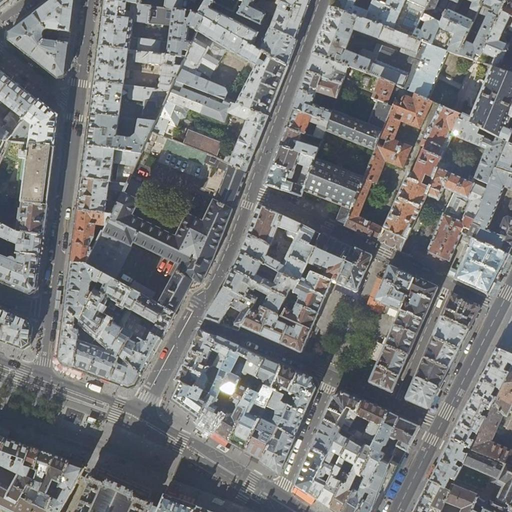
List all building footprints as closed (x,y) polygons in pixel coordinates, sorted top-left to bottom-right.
[(0,0),(0,8),(11,1),(10,0),(0,0)] [(53,0),(51,2),(34,15),(45,30),(47,29),(49,29),(57,30),(57,33),(59,33),(59,37),(70,38),(73,17),(73,16),(74,0),(53,0)] [(164,0),(164,9),(192,12),(198,0),(164,0)] [(198,0),(192,12),(198,15),(207,0),(233,12),(234,12),(239,1),(239,0),(198,0)] [(230,19),(233,12),(207,0),(198,15),(204,18),(256,49),(258,46),(254,43),(259,34),(230,19)] [(303,22),(310,3),(303,0),(239,0),(239,1),(244,3),(238,14),(262,25),(266,15),(265,12),(252,6),(255,0),(281,0),(271,28),(297,41),(298,41),(297,38),(303,22)] [(334,0),(331,8),(359,19),(413,39),(424,16),(430,2),(425,0),(389,0),(386,6),(378,3),(374,1),(369,14),(354,9),(357,0),(334,0)] [(465,42),(478,13),(483,0),(451,0),(447,11),(441,24),(424,16),(413,39),(420,42),(427,45),(448,52),(459,56),(465,42)] [(441,24),(447,11),(451,0),(430,0),(430,2),(424,16),(441,24)] [(483,0),(478,13),(484,16),(489,10),(490,11),(474,46),(465,42),(459,56),(478,62),(506,0),(483,0)] [(511,0),(506,0),(478,62),(493,67),(498,69),(509,45),(499,41),(510,17),(511,17),(511,25),(509,31),(511,31),(511,0)] [(164,9),(142,6),(105,1),(102,23),(99,47),(185,59),(204,18),(198,15),(192,12),(164,9)] [(322,32),(314,54),(341,65),(346,54),(354,32),(359,19),(331,8),(325,25),(322,32)] [(25,53),(31,57),(45,40),(43,38),(43,35),(43,32),(45,30),(34,15),(23,23),(10,33),(10,37),(10,41),(15,45),(25,53)] [(278,91),(288,67),(264,54),(260,51),(256,49),(204,18),(185,59),(175,81),(180,83),(225,100),(227,94),(225,89),(193,75),(197,69),(210,77),(226,49),(256,66),(236,104),(268,116),(278,91)] [(354,32),(360,34),(359,36),(367,39),(368,37),(400,49),(415,55),(420,42),(413,39),(359,19),(354,32)] [(292,54),(297,41),(271,28),(260,51),(264,54),(288,67),(292,54)] [(62,77),(65,76),(65,75),(68,56),(70,38),(59,37),(58,39),(56,39),(56,42),(48,41),(45,40),(31,57),(35,60),(45,68),(58,79),(62,77)] [(498,69),(511,73),(511,38),(509,45),(498,69)] [(359,72),(380,80),(400,89),(408,92),(427,45),(420,42),(415,55),(400,49),(398,53),(378,45),(374,55),(363,51),(360,59),(346,54),(341,65),(350,69),(359,72)] [(428,101),(448,52),(427,45),(408,92),(428,101)] [(95,77),(94,82),(124,86),(125,78),(128,78),(129,77),(130,72),(129,71),(126,70),(126,64),(135,62),(163,66),(160,91),(170,92),(175,81),(185,59),(99,47),(95,77)] [(310,63),(307,72),(322,78),(343,86),(342,88),(346,89),(347,86),(344,85),(350,69),(341,65),(314,54),(310,63)] [(511,73),(498,69),(493,67),(472,118),(463,115),(463,117),(462,116),(460,120),(461,120),(507,142),(511,144),(511,131),(507,129),(511,118),(511,73)] [(0,68),(0,140),(1,141),(7,142),(40,100),(16,81),(11,77),(0,68)] [(303,81),(300,91),(316,98),(317,94),(322,78),(307,72),(303,81)] [(375,94),(380,80),(359,72),(354,86),(375,94)] [(297,99),(293,110),(329,123),(333,112),(342,88),(343,86),(322,78),(317,94),(326,97),(322,109),(316,107),(316,108),(313,107),(316,98),(300,91),(299,92),(297,99)] [(379,102),(393,108),(400,89),(380,80),(375,94),(373,99),(379,102)] [(265,124),(268,116),(236,104),(232,103),(231,108),(178,87),(180,83),(175,81),(170,92),(155,123),(151,132),(171,140),(180,119),(185,118),(187,113),(190,109),(225,123),(229,113),(247,120),(234,153),(232,152),(230,155),(233,156),(231,160),(227,156),(224,162),(247,172),(253,156),(256,148),(257,146),(259,140),(265,124)] [(90,110),(90,115),(119,118),(122,99),(144,102),(141,121),(155,123),(170,92),(160,91),(124,86),(94,82),(90,110)] [(393,108),(382,137),(394,142),(402,123),(420,130),(433,103),(428,101),(408,92),(400,89),(393,108)] [(48,106),(40,100),(7,142),(10,142),(56,147),(58,132),(60,115),(52,109),(48,106)] [(326,131),(377,150),(382,137),(393,108),(379,102),(370,126),(333,112),(329,123),(326,131)] [(454,136),(461,120),(460,120),(462,116),(441,107),(422,146),(425,148),(424,150),(443,158),(444,159),(454,136)] [(289,120),(286,128),(305,134),(308,123),(317,126),(313,137),(322,140),(326,131),(329,123),(293,110),(289,120)] [(86,141),(86,147),(126,152),(126,148),(133,148),(133,153),(141,154),(143,151),(151,132),(155,123),(141,121),(119,118),(90,115),(86,141)] [(487,150),(476,179),(489,185),(496,169),(507,142),(461,120),(454,136),(487,150)] [(190,126),(183,145),(216,158),(224,139),(190,126)] [(283,137),(280,147),(315,160),(316,159),(322,140),(313,137),(305,134),(286,128),(283,137)] [(139,201),(123,194),(122,194),(112,216),(104,232),(103,232),(94,250),(86,264),(86,265),(102,274),(115,281),(133,242),(179,265),(158,305),(175,314),(189,289),(192,281),(195,281),(202,285),(214,259),(228,223),(233,210),(232,210),(240,190),(247,172),(224,162),(216,158),(183,145),(171,140),(151,132),(143,151),(159,157),(161,151),(157,149),(159,143),(170,147),(169,150),(210,166),(210,164),(217,167),(216,171),(225,174),(215,201),(213,201),(212,202),(213,202),(203,223),(187,215),(186,216),(187,216),(176,238),(132,216),(139,201)] [(366,178),(365,181),(373,184),(377,185),(386,163),(404,169),(412,148),(394,142),(382,137),(377,150),(366,178)] [(0,163),(4,156),(10,142),(7,142),(1,141),(0,140),(0,163)] [(52,178),(56,147),(10,142),(4,156),(19,163),(17,182),(0,179),(0,193),(17,201),(22,204),(48,206),(52,178)] [(511,144),(507,142),(496,169),(511,174),(511,144)] [(82,174),(82,179),(111,183),(113,163),(118,164),(116,180),(115,180),(113,179),(112,183),(127,185),(141,154),(133,153),(126,152),(86,147),(82,174)] [(265,185),(276,189),(298,196),(301,197),(303,191),(315,160),(280,147),(275,158),(265,185)] [(414,175),(425,180),(426,176),(434,179),(439,168),(445,171),(447,166),(441,164),(443,158),(424,150),(423,150),(414,175)] [(336,222),(345,226),(365,181),(366,178),(316,159),(315,160),(303,191),(309,193),(321,198),(324,199),(328,201),(343,206),(341,212),(336,222)] [(476,186),(487,191),(489,185),(476,179),(470,177),(468,182),(453,175),(456,166),(450,164),(449,166),(447,165),(447,166),(445,171),(439,168),(434,179),(430,188),(429,190),(430,191),(428,196),(438,200),(438,201),(440,202),(445,190),(455,194),(469,201),(476,186)] [(473,240),(474,240),(475,240),(508,255),(511,244),(511,219),(508,218),(505,219),(504,222),(499,236),(488,231),(505,188),(511,190),(511,204),(511,205),(510,207),(511,209),(511,174),(496,169),(489,185),(487,191),(481,206),(471,233),(469,238),(473,240)] [(385,230),(406,240),(428,196),(430,191),(429,190),(430,188),(423,185),(425,180),(414,175),(410,174),(385,230)] [(79,195),(77,211),(112,216),(122,194),(123,194),(127,185),(112,183),(111,183),(82,179),(79,195)] [(404,245),(406,240),(385,230),(360,218),(373,184),(365,181),(345,226),(356,232),(394,250),(400,252),(404,245)] [(487,191),(476,186),(469,201),(472,202),(481,206),(487,191)] [(469,201),(455,194),(446,214),(463,222),(472,202),(469,201)] [(46,223),(48,206),(22,204),(17,201),(16,206),(22,209),(20,224),(15,222),(13,231),(18,233),(44,236),(46,223)] [(429,252),(450,262),(463,234),(464,235),(465,231),(471,233),(481,206),(472,202),(463,222),(446,214),(430,251),(429,252)] [(260,206),(258,205),(251,226),(248,235),(240,253),(274,270),(300,281),(302,278),(305,270),(315,248),(320,234),(314,231),(288,219),(260,206)] [(74,234),(71,263),(86,265),(86,264),(94,250),(90,248),(94,238),(96,226),(103,226),(102,231),(103,231),(103,232),(104,232),(112,216),(77,211),(75,231),(74,234)] [(43,248),(44,236),(18,233),(13,231),(2,225),(0,231),(0,237),(18,245),(17,254),(42,257),(43,248)] [(350,249),(320,234),(315,248),(347,263),(366,272),(369,265),(372,259),(371,257),(356,250),(355,251),(350,249)] [(487,292),(489,291),(493,283),(503,264),(508,255),(475,240),(474,240),(473,244),(467,257),(458,277),(459,279),(466,283),(473,286),(487,292)] [(448,265),(450,262),(429,252),(430,251),(418,246),(415,247),(409,257),(422,262),(443,272),(446,271),(448,265)] [(335,283),(337,284),(347,263),(315,248),(305,270),(311,272),(332,282),(335,283)] [(274,270),(240,253),(229,277),(227,283),(224,287),(255,304),(258,298),(249,294),(252,287),(269,296),(267,299),(266,298),(265,299),(261,307),(283,318),(288,308),(284,306),(290,292),(294,294),(298,286),(300,281),(274,270)] [(40,272),(42,257),(17,254),(16,260),(15,259),(14,258),(13,258),(11,258),(10,258),(9,259),(0,255),(0,281),(7,285),(8,285),(30,294),(34,292),(38,290),(40,272)] [(67,289),(64,311),(68,312),(75,317),(74,324),(79,324),(79,321),(92,295),(89,294),(90,286),(92,281),(97,284),(102,274),(86,265),(71,263),(67,288),(67,289)] [(360,285),(366,272),(347,263),(337,284),(343,287),(356,292),(358,292),(360,285)] [(386,274),(384,280),(408,291),(415,277),(403,271),(391,266),(389,267),(386,274)] [(328,292),(332,282),(311,272),(309,277),(307,277),(306,280),(302,278),(300,281),(298,286),(326,298),(328,292)] [(79,324),(79,327),(74,368),(87,373),(110,382),(116,364),(132,335),(122,329),(131,313),(132,311),(141,295),(115,281),(102,274),(97,284),(92,295),(79,321),(79,324)] [(405,299),(400,310),(424,321),(431,305),(438,289),(437,287),(433,285),(426,282),(415,277),(408,291),(407,295),(410,297),(411,295),(413,294),(414,294),(411,302),(405,299)] [(387,306),(400,311),(400,310),(405,299),(407,295),(408,291),(384,280),(379,290),(375,299),(376,300),(376,301),(377,302),(387,306)] [(324,302),(326,298),(298,286),(294,294),(301,296),(297,305),(319,314),(322,307),(324,302)] [(205,318),(219,324),(225,326),(239,330),(241,327),(251,311),(255,304),(224,287),(218,298),(216,300),(205,318)] [(168,326),(175,314),(158,305),(141,295),(132,311),(153,323),(152,324),(155,326),(152,331),(139,324),(142,319),(131,313),(122,329),(132,335),(135,337),(143,341),(146,342),(151,334),(161,339),(168,326)] [(446,307),(442,317),(469,330),(474,321),(480,309),(479,307),(466,301),(452,295),(451,295),(450,296),(446,307)] [(291,321),(312,331),(315,322),(319,314),(297,305),(290,302),(288,308),(283,318),(291,321)] [(260,336),(281,345),(291,321),(283,318),(261,307),(258,313),(251,311),(241,327),(260,336)] [(27,348),(31,346),(31,340),(33,327),(29,320),(19,316),(3,309),(0,308),(0,341),(24,350),(27,348)] [(391,331),(385,346),(409,356),(416,339),(420,330),(424,321),(400,310),(400,311),(393,326),(391,331)] [(63,364),(74,368),(79,327),(76,327),(76,330),(73,330),(74,324),(75,317),(68,312),(64,311),(61,339),(58,358),(60,361),(63,364)] [(437,328),(433,337),(459,350),(463,341),(469,330),(442,317),(437,328)] [(511,355),(511,317),(509,324),(496,349),(511,355)] [(306,345),(312,331),(291,321),(281,345),(290,349),(300,353),(303,353),(305,346),(306,345)] [(190,349),(183,365),(201,374),(203,370),(210,367),(206,364),(207,362),(206,362),(212,349),(220,353),(219,354),(217,353),(215,357),(216,359),(213,366),(214,366),(221,369),(231,351),(215,343),(218,337),(209,334),(200,329),(199,330),(190,349)] [(129,388),(136,386),(141,376),(142,375),(152,357),(161,339),(151,334),(146,342),(143,341),(141,343),(140,342),(138,342),(137,343),(136,344),(132,342),(135,337),(132,335),(116,364),(110,382),(114,383),(115,384),(125,387),(129,388)] [(238,346),(218,337),(215,343),(231,351),(249,360),(242,377),(253,382),(254,382),(265,358),(258,355),(238,346)] [(428,347),(424,358),(450,369),(454,360),(459,350),(433,337),(428,347)] [(392,393),(393,392),(401,374),(409,356),(385,346),(377,364),(373,373),(369,382),(370,384),(381,388),(389,392),(392,393)] [(473,394),(492,404),(509,373),(504,370),(505,368),(509,371),(511,365),(511,355),(496,349),(484,372),(473,394)] [(203,426),(213,432),(225,409),(230,400),(242,377),(249,360),(231,351),(221,369),(209,395),(211,396),(199,420),(198,422),(203,426)] [(273,362),(265,358),(254,382),(271,390),(282,366),(273,362)] [(420,368),(415,378),(440,389),(445,379),(450,369),(424,358),(420,368)] [(175,380),(180,382),(194,388),(201,374),(183,365),(180,370),(179,372),(175,380)] [(511,365),(509,371),(509,373),(492,404),(470,448),(501,462),(511,466),(511,449),(492,441),(503,415),(507,416),(511,406),(511,365)] [(190,414),(199,420),(211,396),(209,395),(221,369),(214,366),(213,366),(210,367),(203,370),(201,374),(194,388),(180,382),(177,387),(172,400),(190,414)] [(289,369),(282,366),(271,390),(274,391),(287,397),(298,373),(289,369)] [(305,376),(298,373),(287,397),(290,398),(292,393),(296,394),(294,400),(297,401),(294,409),(305,414),(311,400),(314,393),(316,389),(314,386),(313,383),(312,379),(305,376)] [(215,433),(229,443),(245,410),(241,406),(253,382),(242,377),(230,400),(233,402),(233,403),(234,404),(235,404),(236,404),(237,405),(236,408),(237,410),(234,415),(225,409),(213,432),(215,433)] [(427,409),(430,409),(434,399),(440,389),(415,378),(410,389),(406,399),(407,400),(416,404),(427,409)] [(241,406),(245,410),(229,443),(231,444),(244,451),(265,410),(267,406),(274,391),(271,390),(254,382),(253,382),(241,406)] [(250,454),(261,460),(279,428),(282,422),(283,419),(289,406),(294,409),(297,401),(294,400),(290,398),(287,397),(274,391),(267,406),(276,410),(276,415),(272,424),(265,420),(269,412),(265,410),(244,451),(250,454)] [(329,407),(323,420),(336,426),(348,408),(359,412),(363,402),(350,396),(343,392),(339,395),(333,396),(329,407)] [(462,415),(450,439),(470,449),(470,448),(492,404),(473,394),(462,415)] [(366,439),(374,443),(388,413),(376,407),(363,402),(359,412),(348,408),(336,426),(341,429),(352,435),(364,443),(366,439)] [(300,426),(305,414),(294,409),(289,406),(283,419),(287,422),(286,424),(282,422),(279,428),(295,438),(300,426)] [(356,511),(365,493),(368,488),(384,455),(380,453),(383,447),(384,447),(386,447),(386,446),(391,437),(399,441),(396,447),(397,447),(407,453),(413,441),(420,427),(407,421),(404,420),(388,413),(374,443),(371,449),(374,450),(341,511),(356,511)] [(317,434),(312,448),(328,455),(338,434),(341,429),(336,426),(323,420),(317,434)] [(289,451),(295,438),(279,428),(261,460),(260,462),(263,464),(278,474),(280,474),(289,451)] [(312,496),(319,501),(349,441),(338,434),(328,455),(308,493),(312,496)] [(349,441),(319,501),(323,504),(333,511),(334,511),(341,511),(374,450),(371,449),(374,443),(366,439),(364,443),(352,435),(349,441)] [(24,466),(31,447),(27,445),(24,444),(8,438),(0,452),(0,465),(19,474),(9,492),(0,486),(0,511),(49,511),(47,511),(22,498),(28,486),(33,488),(38,471),(35,470),(24,466)] [(461,468),(470,449),(450,439),(439,460),(429,481),(441,487),(450,491),(453,486),(461,468)] [(34,448),(31,447),(24,466),(35,470),(41,450),(34,448)] [(386,456),(384,455),(368,488),(373,491),(372,491),(371,493),(370,495),(365,493),(356,511),(376,511),(384,497),(396,474),(407,453),(397,447),(392,456),(387,454),(386,456)] [(307,494),(308,493),(328,455),(312,448),(305,464),(296,485),(296,486),(300,489),(307,494)] [(43,451),(41,450),(35,470),(38,471),(33,488),(40,492),(56,456),(43,451)] [(58,457),(56,456),(40,492),(33,488),(28,486),(22,498),(47,511),(70,461),(58,457)] [(83,466),(70,461),(47,511),(49,511),(60,511),(81,474),(85,467),(84,466),(83,466)] [(511,511),(511,466),(501,462),(492,482),(496,484),(491,495),(492,495),(490,501),(480,497),(479,497),(476,504),(492,511),(511,511)] [(143,499),(139,497),(139,496),(135,494),(136,491),(123,485),(110,480),(109,482),(104,480),(104,482),(99,480),(95,478),(95,476),(92,475),(91,477),(90,476),(90,477),(89,477),(88,478),(88,479),(89,480),(88,481),(89,482),(88,485),(87,485),(85,489),(86,489),(82,499),(81,499),(80,503),(76,511),(147,511),(148,508),(149,508),(151,506),(152,506),(152,504),(151,503),(152,502),(148,500),(148,501),(143,499)] [(422,511),(423,510),(426,511),(428,511),(441,487),(429,481),(412,511),(422,511)] [(472,511),(476,504),(479,497),(453,486),(450,491),(445,502),(462,510),(461,511),(472,511)] [(440,511),(445,502),(450,491),(441,487),(428,511),(440,511)] [(155,507),(152,506),(151,506),(149,508),(148,508),(147,511),(193,511),(196,507),(164,495),(159,509),(155,507)]
